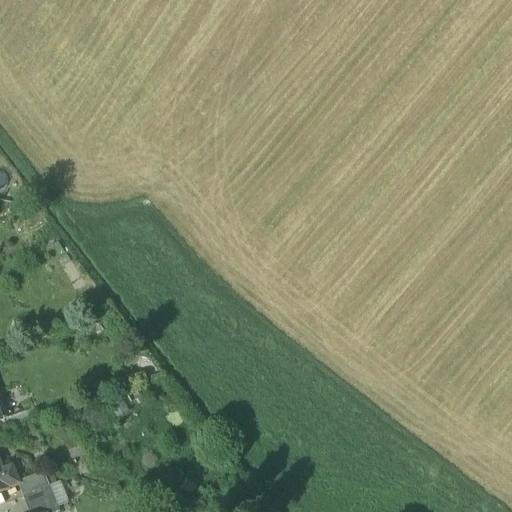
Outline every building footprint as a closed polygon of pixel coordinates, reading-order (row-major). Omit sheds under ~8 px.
[(130,414),(122,400),(109,407),(117,421),(130,414)] [(0,496),(11,493),(10,491),(17,488),(21,486),(19,483),(16,475),(14,476),(11,469),(3,472),(0,464),(0,496)] [(17,488),(22,499),(49,489),(43,474),(19,483),(21,486),(17,488)] [(60,484),(49,489),(57,510),(69,506),(60,484)] [(22,499),(26,511),(58,511),(57,510),(49,489),(22,499)]
